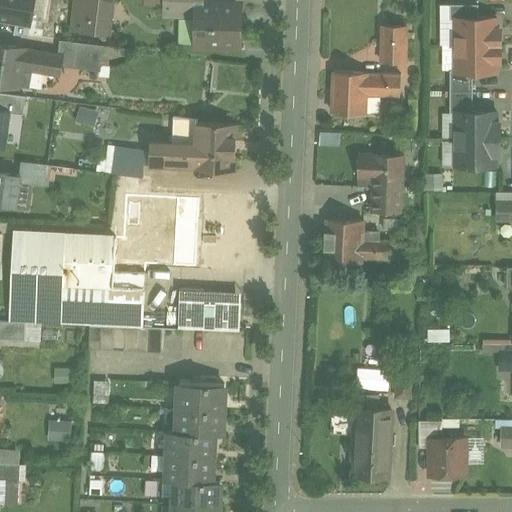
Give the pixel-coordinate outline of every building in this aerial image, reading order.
[(0,0),(0,18),(30,24),(34,0),(0,0)] [(108,0),(107,0),(80,0),(77,29),(105,32),(108,0)] [(201,0),(165,0),(166,11),(199,11),(199,4),(202,4),(201,0)] [(202,4),(199,4),(199,11),(198,44),(238,45),(239,5),(202,4)] [(502,20),(454,19),(454,75),(501,75),(502,20)] [(406,26),(382,25),(381,61),(405,62),(406,26)] [(102,45),(62,40),(60,54),(64,55),(62,64),(99,68),(102,45)] [(24,47),(0,43),(0,83),(17,87),(18,84),(37,87),(40,71),(60,74),(62,64),(64,55),(60,54),(24,48),(24,47)] [(401,74),(333,71),(332,111),(366,112),(366,94),(400,96),(401,74)] [(22,112),(24,97),(0,93),(0,109),(11,111),(22,112)] [(99,112),(81,106),(75,121),(93,128),(99,112)] [(0,109),(0,147),(5,149),(11,111),(0,109)] [(502,113),(454,113),(455,169),(502,169),(502,113)] [(236,123),(197,122),(196,143),(151,141),(150,165),(195,167),(234,169),(236,123)] [(144,150),(116,146),(112,173),(119,174),(143,177),(144,150)] [(402,156),(359,154),(358,176),(374,176),(373,210),(401,211),(402,156)] [(51,165),(25,162),(23,176),(49,180),(51,165)] [(78,168),(51,165),(49,180),(48,187),(75,190),(78,168)] [(18,173),(0,170),(0,206),(14,208),(18,173)] [(218,199),(123,194),(122,225),(166,230),(175,231),(216,234),(218,199)] [(511,201),(496,201),(496,219),(511,219),(511,201)] [(363,220),(327,219),(325,260),(362,261),(362,257),(390,259),(390,240),(376,239),(377,231),(363,231),(363,220)] [(122,225),(122,237),(64,235),(62,285),(144,289),(146,261),(177,262),(175,231),(166,230),(122,225)] [(216,234),(175,231),(177,262),(214,265),(216,234)] [(64,235),(17,232),(12,321),(25,322),(26,322),(58,323),(58,322),(60,322),(62,285),(64,235)] [(144,289),(62,285),(60,322),(58,322),(58,323),(143,327),(144,289)] [(241,293),(180,290),(178,328),(239,331),(241,293)] [(12,321),(0,320),(0,338),(25,340),(26,322),(12,321)] [(101,326),(89,326),(88,349),(100,349),(101,326)] [(113,327),(101,326),(100,349),(112,350),(113,327)] [(125,327),(113,327),(112,350),(124,350),(125,327)] [(137,328),(125,327),(124,350),(124,351),(136,351),(137,328)] [(148,352),(149,328),(137,328),(136,351),(148,352)] [(161,329),(149,328),(148,352),(160,352),(161,329)] [(486,350),(511,349),(511,338),(486,338),(486,350)] [(511,351),(500,351),(500,369),(511,369),(511,351)] [(72,369),(56,368),(56,385),(72,385),(72,369)] [(411,370),(397,370),(396,397),(411,397),(411,370)] [(110,383),(96,382),(94,402),(109,403),(110,383)] [(225,384),(181,382),(179,407),(224,409),(225,384)] [(377,396),(357,395),(356,408),(377,409),(377,396)] [(224,409),(179,407),(178,431),(215,433),(222,433),(224,409)] [(377,409),(356,408),(355,434),(353,434),(352,449),(356,449),(354,474),(388,476),(390,436),(389,435),(391,410),(377,409)] [(71,422),(50,421),(49,441),(70,442),(71,422)] [(511,427),(501,428),(501,445),(511,445),(511,427)] [(178,431),(169,431),(167,455),(214,457),(215,433),(178,431)] [(464,437),(430,438),(430,475),(464,475),(464,437)] [(0,448),(0,463),(20,464),(21,450),(0,448)] [(214,457),(167,455),(166,479),(175,479),(213,481),(214,457)] [(20,464),(0,463),(0,478),(19,480),(20,464)] [(213,481),(175,479),(174,503),(219,505),(220,481),(213,481)] [(218,511),(219,505),(174,503),(173,511),(218,511)]
